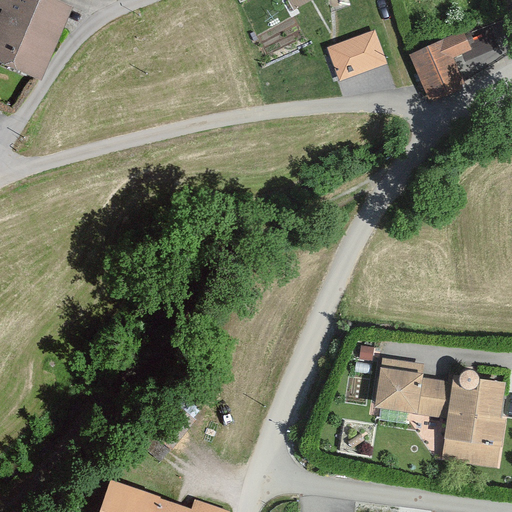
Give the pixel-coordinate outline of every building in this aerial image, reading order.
[(69,10),(46,0),(0,0),(0,12),(0,13),(0,64),(38,81),(69,10)] [(385,66),(373,34),(327,51),(340,83),(385,66)] [(469,54),(461,35),(409,57),(428,103),(460,89),(448,63),(469,54)] [(503,382),(478,378),(478,375),(475,372),(472,370),(466,370),(462,372),(459,376),(452,375),(451,382),(423,379),(423,375),(419,374),(420,364),(381,359),(374,409),(446,418),(440,460),(497,467),(503,420),(498,419),(503,382)] [(174,438),(196,409),(179,395),(156,425),(174,438)] [(110,482),(100,511),(223,511),(224,510),(193,500),(190,507),(110,482)]
